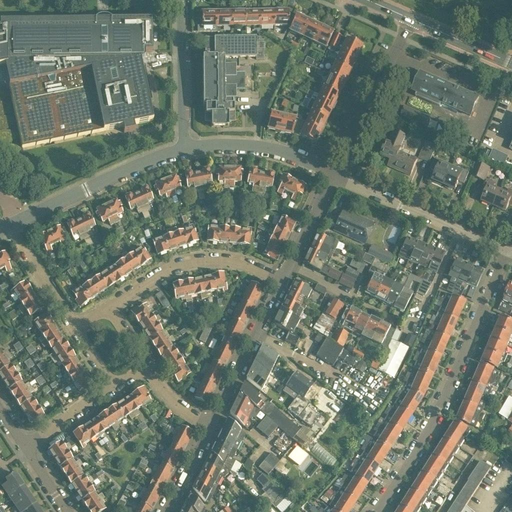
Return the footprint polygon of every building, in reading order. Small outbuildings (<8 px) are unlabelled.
[(220,27),(231,27),(230,12),(216,13),(216,27),(216,32),(220,32),(220,27)] [(234,27),(245,27),(245,12),(230,12),(231,27),(231,32),(234,32),(234,27)] [(259,32),(259,26),(259,12),(245,12),(245,27),(256,26),(256,32),(259,32)] [(259,26),(274,26),(273,12),(259,12),(259,26)] [(288,12),(273,12),(274,26),(288,26),(288,12)] [(201,27),(216,27),(216,13),(201,13),(201,27)] [(289,31),(301,37),(308,21),(296,15),(289,31)] [(110,24),(106,24),(106,23),(105,22),(104,21),(103,21),(102,21),(101,21),(101,22),(100,22),(100,23),(100,24),(95,24),(95,21),(0,22),(0,66),(4,65),(21,148),(122,127),(123,133),(134,131),(133,125),(153,121),(140,59),(144,58),(144,53),(152,53),(151,20),(110,21),(110,24)] [(320,27),(308,21),(301,37),(314,42),(320,27)] [(320,27),(314,42),(326,48),(333,32),(320,27)] [(333,53),(335,49),(338,43),(341,36),(335,34),(329,46),(327,50),(333,53)] [(255,38),(254,38),(205,38),(205,39),(205,57),(202,57),(203,106),(205,106),(205,121),(211,121),(211,127),(228,127),(228,121),(234,121),(233,105),(233,99),(236,99),(236,90),(244,90),(244,73),(235,73),(235,68),(239,68),(239,58),(255,58),(256,60),(263,60),(263,41),(255,41),(255,38)] [(335,49),(341,52),(356,59),(362,46),(347,39),(344,45),(338,43),(335,49)] [(350,71),(356,59),(341,52),(335,63),(350,71)] [(311,67),(314,61),(306,58),(304,64),(311,67)] [(344,83),(350,71),(335,63),(329,75),(344,83)] [(421,72),(413,91),(416,93),(415,96),(440,107),(441,103),(470,116),(478,97),(421,72)] [(338,95),(344,83),(329,75),(323,87),(338,95)] [(332,107),(338,95),(323,87),(317,99),(332,107)] [(332,107),(317,99),(312,97),(307,94),(305,98),(310,101),(306,109),(311,112),(327,119),(332,107)] [(287,109),(289,103),(283,101),(281,106),(287,109)] [(405,107),(401,116),(426,126),(429,118),(405,107)] [(321,131),(327,119),(311,112),(305,123),(321,131)] [(267,129),(279,132),(283,116),(271,113),(267,129)] [(295,118),(283,116),(279,132),(292,135),(295,118)] [(295,118),(292,135),(299,137),(300,136),(315,143),(321,131),(305,123),(301,121),(295,118)] [(392,168),(410,176),(417,160),(400,153),(401,149),(400,149),(405,137),(394,132),(389,144),(387,143),(381,156),(395,162),(392,168)] [(425,142),(418,158),(429,163),(436,147),(425,142)] [(488,161),(502,168),(508,156),(493,150),(492,153),(488,151),(486,155),(490,157),(488,161)] [(444,185),(452,166),(435,158),(430,170),(436,172),(432,181),(435,182),(435,183),(441,186),(442,185),(444,185)] [(452,166),(444,185),(446,186),(445,187),(451,190),(452,189),(455,190),(458,182),(464,184),(469,173),(452,166)] [(489,169),(482,166),(477,178),(484,181),(489,169)] [(229,186),(230,168),(218,168),(218,171),(216,171),(216,175),(218,175),(218,182),(224,182),(224,185),(224,188),(229,188),(229,186)] [(240,168),(230,168),(229,186),(233,186),(234,182),(240,182),(240,175),(242,175),(242,171),(240,171),(240,168)] [(198,197),(204,196),(203,192),(206,191),(205,186),(205,184),(211,183),(208,170),(207,169),(203,170),(202,171),(197,172),(201,192),(198,193),(198,197)] [(258,193),(262,172),(256,171),(255,170),(251,169),(250,170),(247,184),(253,185),(252,192),(255,192),(254,196),(259,197),(260,193),(258,193)] [(194,194),(198,193),(201,192),(197,172),(191,173),(190,172),(186,173),(185,174),(187,188),(194,187),(194,189),(194,194)] [(267,173),(262,172),(258,193),(260,193),(263,194),(265,187),(271,188),(273,174),(273,173),(268,172),(267,173)] [(288,193),(295,181),(283,175),(280,181),(282,183),(277,192),(281,194),(283,191),(288,193)] [(171,196),(172,200),(174,204),(178,202),(174,191),(180,189),(178,183),(180,182),(178,178),(176,179),(175,176),(165,180),(171,196)] [(156,186),(154,187),(155,191),(157,190),(159,196),(165,194),(167,198),(171,196),(165,180),(155,183),(156,186)] [(493,206),(500,191),(493,188),(495,184),(487,180),(483,189),(486,190),(481,201),(493,206)] [(305,186),(295,181),(288,193),(293,195),(291,199),(295,201),(299,193),(301,194),(305,186)] [(141,191),(136,193),(144,212),(147,211),(146,210),(150,209),(148,205),(147,205),(147,203),(152,201),(147,188),(145,187),(141,189),(141,191)] [(500,191),(493,206),(505,212),(510,201),(511,201),(511,191),(509,190),(507,194),(500,191)] [(148,214),(147,211),(144,212),(136,193),(131,195),(129,194),(125,196),(125,198),(130,210),(136,207),(137,210),(136,210),(138,214),(141,212),(143,216),(148,214)] [(116,200),(106,205),(115,223),(119,221),(118,218),(117,218),(116,216),(122,213),(119,207),(121,206),(119,202),(117,203),(116,200)] [(110,226),(115,223),(106,205),(96,210),(97,212),(96,213),(97,217),(100,216),(102,222),(108,220),(109,222),(108,222),(110,226)] [(343,209),(333,230),(364,244),(374,223),(343,209)] [(83,217),(78,219),(87,239),(89,238),(88,237),(91,235),(89,229),(94,227),(88,214),(87,214),(83,216),(83,217)] [(295,224),(295,223),(281,217),(276,227),(290,234),(295,224)] [(90,241),(89,238),(87,239),(78,219),(73,222),(71,221),(67,223),(67,225),(72,237),(78,234),(79,236),(81,240),(84,239),(86,243),(90,241)] [(60,226),(49,232),(55,244),(59,242),(61,246),(65,244),(61,234),(63,233),(60,226)] [(189,229),(182,231),(182,232),(187,246),(197,242),(192,226),(189,227),(189,229)] [(217,243),(219,228),(208,227),(206,242),(217,243)] [(217,243),(227,244),(229,227),(225,227),(224,229),(219,228),(217,243)] [(234,228),(229,227),(227,244),(238,245),(240,231),(240,230),(234,230),(234,228)] [(285,243),(290,234),(276,227),(274,232),(270,230),(268,234),(272,236),(285,243)] [(177,249),(187,246),(182,232),(182,231),(177,233),(175,228),(171,230),(177,249)] [(240,231),(238,245),(249,246),(250,229),(247,229),(247,231),(240,230),(240,231)] [(168,236),(163,238),(168,252),(177,249),(171,230),(166,231),(168,236)] [(50,247),(55,244),(49,232),(37,237),(41,246),(44,244),(47,252),(48,252),(51,250),(50,247)] [(316,234),(313,241),(339,253),(342,245),(316,234)] [(281,252),(285,243),(272,236),(268,245),(281,252)] [(163,238),(152,241),(157,256),(168,252),(163,238)] [(398,257),(407,262),(408,262),(416,242),(406,238),(398,257)] [(337,256),(339,253),(313,241),(309,249),(330,260),(333,254),(337,256)] [(426,246),(416,242),(408,262),(407,262),(405,268),(404,269),(406,270),(412,272),(414,273),(426,246)] [(281,252),(268,245),(263,255),(277,262),(281,252)] [(367,255),(375,258),(389,265),(393,255),(371,245),(367,255)] [(426,246),(414,273),(412,272),(411,275),(413,275),(420,279),(422,280),(423,277),(419,275),(421,271),(425,272),(426,273),(436,251),(426,246)] [(142,248),(132,254),(140,267),(150,260),(142,248)] [(328,264),(330,260),(309,249),(306,256),(323,266),(330,269),(331,269),(333,266),(328,264)] [(432,272),(436,274),(444,255),(436,251),(426,273),(425,272),(423,277),(422,280),(423,280),(427,282),(432,272)] [(0,254),(0,269),(5,267),(6,272),(11,270),(7,261),(8,261),(4,253),(0,254)] [(132,272),(140,267),(132,254),(128,257),(125,253),(121,255),(122,258),(124,260),(132,272)] [(361,261),(370,266),(374,258),(364,254),(361,261)] [(320,273),(323,266),(306,256),(303,263),(320,273)] [(124,278),(132,272),(124,260),(122,258),(119,260),(120,262),(115,265),(124,278)] [(390,265),(389,265),(375,258),(371,266),(386,274),(390,265)] [(356,272),(359,274),(360,274),(365,265),(352,259),(349,266),(357,270),(356,272)] [(452,279),(446,291),(451,293),(453,291),(464,263),(455,259),(454,261),(449,259),(443,275),(452,279)] [(473,267),(464,263),(453,291),(457,293),(462,283),(465,285),(473,267)] [(110,266),(106,269),(115,283),(124,278),(115,265),(111,268),(110,266)] [(473,267),(465,285),(461,294),(464,296),(466,291),(468,286),(470,287),(466,297),(471,299),(483,272),(473,267)] [(355,281),(359,274),(356,272),(348,268),(344,275),(355,281)] [(368,273),(373,276),(364,293),(375,298),(384,280),(384,279),(383,279),(385,275),(371,268),(368,273)] [(107,289),(115,283),(106,269),(102,272),(103,273),(99,276),(107,289)] [(326,276),(337,282),(341,274),(331,269),(330,269),(326,276)] [(212,276),(215,291),(222,290),(223,292),(226,291),(223,274),(212,276)] [(409,274),(408,277),(394,308),(403,312),(412,294),(408,291),(413,281),(420,285),(423,280),(422,280),(420,279),(413,275),(411,275),(409,274)] [(98,295),(107,289),(99,276),(95,279),(92,275),(87,278),(89,280),(98,295)] [(355,281),(344,275),(342,275),(338,283),(351,290),(355,281)] [(210,292),(215,291),(212,276),(203,279),(206,295),(210,294),(210,292)] [(384,303),(394,308),(408,277),(406,277),(405,277),(404,277),(403,277),(402,277),(402,278),(401,278),(401,279),(398,286),(394,284),(384,303)] [(193,281),(195,295),(200,294),(201,299),(206,298),(206,295),(203,279),(193,281)] [(394,284),(384,279),(384,280),(375,298),(384,303),(394,284)] [(90,300),(98,295),(89,280),(85,283),(87,285),(82,288),(90,300)] [(294,280),(289,290),(307,301),(312,292),(294,280)] [(431,284),(427,282),(423,280),(420,285),(416,293),(424,297),(431,284)] [(186,300),(186,303),(187,302),(191,302),(191,301),(190,296),(195,295),(193,281),(183,283),(186,300)] [(14,293),(19,300),(31,292),(25,283),(11,292),(13,295),(14,293)] [(181,301),(186,300),(183,283),(172,285),(175,300),(181,299),(181,301)] [(258,299),(263,290),(250,283),(248,288),(246,287),(244,292),(258,299)] [(510,315),(511,311),(511,283),(510,283),(502,302),(498,310),(510,315)] [(314,290),(324,296),(325,294),(325,291),(324,289),(317,285),(314,290)] [(90,300),(82,288),(76,292),(75,290),(72,292),(81,306),(90,300)] [(154,294),(162,307),(168,303),(159,290),(154,294)] [(285,299),(303,310),(307,301),(289,290),(285,299)] [(37,301),(31,292),(19,300),(21,304),(17,307),(20,312),(37,301)] [(254,309),(258,299),(244,292),(241,297),(243,298),(241,303),(254,309)] [(441,298),(439,302),(461,311),(465,302),(446,294),(444,299),(441,298)] [(285,299),(281,308),(298,320),(303,310),(285,299)] [(322,314),(334,321),(343,306),(331,299),(322,314)] [(37,301),(20,312),(22,315),(27,312),(30,317),(42,309),(37,301)] [(457,321),(461,311),(439,302),(437,306),(440,307),(438,312),(457,321)] [(249,317),(254,309),(241,303),(239,307),(237,306),(235,310),(249,317)] [(138,323),(150,315),(146,308),(148,307),(146,304),(132,314),(138,323)] [(299,320),(298,320),(281,308),(273,324),(289,332),(285,341),(295,346),(299,337),(300,337),(302,332),(295,329),(299,320)] [(360,313),(350,308),(341,327),(351,331),(354,324),(360,313)] [(245,326),(249,317),(235,310),(233,315),(235,316),(232,320),(245,326)] [(433,316),(431,320),(453,330),(457,321),(438,312),(436,317),(433,316)] [(370,318),(360,313),(354,324),(351,331),(361,336),(370,318)] [(334,321),(322,314),(312,330),(324,338),(334,321)] [(40,333),(53,325),(46,315),(34,323),(40,333)] [(153,319),(150,315),(138,323),(144,331),(158,322),(161,320),(158,316),(153,319)] [(511,321),(501,317),(496,329),(511,335),(511,321)] [(361,336),(371,341),(380,323),(370,318),(361,336)] [(240,336),(245,326),(232,320),(230,325),(225,323),(223,328),(226,329),(240,336)] [(449,339),(453,330),(431,320),(429,324),(432,326),(430,331),(449,339)] [(144,331),(149,340),(162,332),(159,327),(161,326),(158,322),(144,331)] [(205,343),(213,326),(207,323),(199,340),(205,343)] [(389,328),(380,323),(371,341),(380,346),(386,349),(395,330),(389,328)] [(38,339),(41,344),(58,333),(53,325),(40,333),(43,337),(38,339)] [(330,341),(326,339),(315,356),(333,366),(338,358),(355,368),(359,361),(342,350),(343,349),(342,349),(349,334),(336,328),(330,341)] [(236,345),(240,336),(226,329),(224,333),(226,334),(224,339),(236,345)] [(511,335),(496,329),(491,340),(507,346),(510,340),(511,340),(511,335)] [(449,339),(430,331),(427,336),(425,334),(423,339),(444,348),(449,339)] [(164,336),(162,332),(149,340),(155,348),(169,339),(169,338),(166,335),(164,336)] [(63,341),(58,333),(41,344),(44,348),(48,345),(51,349),(63,341)] [(312,340),(321,345),(325,338),(316,333),(312,340)] [(171,337),(169,338),(169,339),(155,348),(160,357),(173,349),(170,344),(174,341),(171,337)] [(224,339),(221,344),(234,350),(236,345),(224,339)] [(440,357),(444,348),(423,339),(421,342),(424,344),(422,349),(440,357)] [(491,340),(486,351),(506,359),(508,355),(504,353),(507,346),(491,340)] [(49,356),(52,360),(69,349),(63,341),(51,349),(54,353),(49,356)] [(394,379),(408,350),(391,341),(377,370),(394,379)] [(214,346),(212,350),(229,359),(234,350),(221,344),(219,348),(214,346)] [(280,359),(278,357),(263,345),(258,354),(276,368),(280,359)] [(354,349),(349,346),(346,351),(351,354),(354,349)] [(74,358),(69,349),(52,360),(55,364),(59,361),(62,366),(74,358)] [(160,357),(166,365),(180,356),(177,351),(175,353),(173,349),(160,357)] [(436,366),(440,357),(422,349),(419,354),(417,353),(415,357),(436,366)] [(0,359),(9,354),(6,350),(2,353),(0,350),(0,359)] [(225,368),(229,359),(212,350),(210,355),(215,357),(212,362),(225,368)] [(364,355),(354,350),(351,355),(361,360),(364,355)] [(504,363),(506,359),(486,351),(482,362),(497,369),(500,362),(504,363)] [(11,358),(9,354),(0,359),(0,371),(10,365),(7,361),(11,358)] [(254,363),(270,374),(272,376),(276,368),(258,354),(254,363)] [(183,360),(180,356),(166,365),(171,373),(184,365),(181,361),(183,360)] [(432,376),(432,375),(436,366),(415,357),(413,361),(416,362),(413,367),(419,370),(432,376)] [(65,375),(80,366),(74,358),(62,366),(66,372),(64,373),(65,375)] [(373,361),(370,367),(376,371),(379,364),(373,361)] [(205,364),(203,369),(220,377),(225,368),(212,362),(210,367),(205,364)] [(362,373),(367,366),(360,362),(356,369),(362,373)] [(267,381),(270,374),(254,363),(250,371),(266,383),(268,384),(268,383),(269,381),(267,381)] [(481,364),(477,373),(498,383),(500,379),(497,377),(500,372),(481,364)] [(10,365),(0,371),(0,377),(3,382),(17,372),(20,371),(17,367),(13,370),(10,365)] [(184,365),(171,373),(177,383),(190,374),(184,365)] [(86,376),(80,366),(65,375),(63,377),(66,381),(70,378),(73,384),(86,376)] [(216,386),(220,377),(203,369),(201,373),(206,375),(203,380),(216,386)] [(427,387),(432,376),(419,370),(415,379),(411,377),(411,375),(407,374),(406,378),(427,387)] [(269,384),(268,383),(268,384),(266,383),(250,371),(246,379),(265,394),(269,384)] [(20,376),(17,372),(3,382),(8,390),(21,382),(18,377),(20,376)] [(286,386),(282,391),(294,400),(287,410),(298,418),(311,428),(319,417),(306,407),(310,403),(308,401),(303,398),(311,387),(313,385),(296,373),(289,382),(285,380),(282,384),(286,386)] [(477,373),(473,382),(492,391),(494,385),(496,387),(498,383),(477,373)] [(91,384),(86,376),(73,384),(79,392),(91,384)] [(405,387),(423,397),(427,387),(406,378),(404,382),(407,383),(405,387)] [(197,389),(211,396),(216,386),(203,380),(201,385),(196,383),(194,387),(197,389)] [(24,386),(21,382),(8,390),(14,399),(31,388),(28,383),(24,386)] [(473,382),(469,392),(490,401),(492,397),(489,396),(492,391),(473,382)] [(260,411),(264,405),(257,399),(259,397),(244,384),(239,394),(254,407),(254,406),(260,411)] [(417,405),(423,397),(405,387),(402,391),(400,389),(397,393),(417,405)] [(14,399),(19,407),(32,399),(29,394),(33,391),(31,388),(14,399)] [(142,389),(133,394),(141,407),(150,401),(142,389)] [(207,405),(211,396),(197,389),(195,393),(197,394),(194,399),(207,405)] [(469,392),(465,401),(484,409),(486,404),(489,405),(490,401),(469,392)] [(412,414),(417,405),(397,393),(395,397),(398,398),(395,403),(412,414)] [(136,410),(141,407),(133,394),(124,400),(135,417),(139,414),(136,410)] [(254,407),(239,394),(236,400),(251,413),(254,407)] [(511,398),(509,397),(499,414),(511,422),(511,426),(507,434),(511,437),(511,398)] [(35,403),(32,399),(19,407),(25,416),(40,406),(37,402),(35,403)] [(131,419),(135,417),(124,400),(116,406),(124,418),(128,415),(131,419)] [(233,407),(248,420),(251,413),(236,400),(233,407)] [(465,401),(461,410),(482,419),(484,415),(482,414),(484,409),(465,401)] [(292,439),(295,435),(300,430),(275,408),(267,402),(264,405),(260,411),(266,416),(278,427),(292,439)] [(406,423),(412,414),(395,403),(392,408),(389,406),(387,410),(406,423)] [(40,406),(25,416),(30,424),(43,416),(40,411),(42,410),(40,406)] [(119,421),(124,418),(116,406),(107,411),(117,426),(121,423),(119,421)] [(244,427),(248,420),(233,407),(229,414),(244,427)] [(401,431),(406,423),(387,410),(384,414),(384,413),(381,418),(384,420),(401,431)] [(482,419),(461,410),(457,420),(476,428),(478,422),(481,423),(482,419)] [(117,426),(107,411),(99,417),(107,429),(112,426),(114,431),(118,428),(117,426)] [(268,438),(278,427),(266,416),(256,428),(268,438)] [(103,432),(107,429),(99,417),(90,423),(100,437),(104,434),(103,432)] [(227,418),(223,427),(241,442),(242,442),(246,435),(227,418)] [(396,439),(401,431),(384,420),(381,418),(380,418),(379,420),(377,419),(373,425),(376,427),(396,439)] [(456,421),(450,430),(464,439),(470,430),(456,421)] [(96,440),(100,437),(90,423),(81,429),(89,441),(95,438),(96,440)] [(161,424),(160,425),(160,427),(165,430),(171,433),(173,430),(165,425),(161,424)] [(193,434),(181,427),(177,425),(172,434),(174,436),(188,443),(193,434)] [(237,450),(241,442),(223,427),(219,436),(237,450)] [(390,448),(396,439),(376,427),(374,430),(376,432),(373,437),(378,441),(390,448)] [(84,445),(89,441),(81,429),(73,434),(82,449),(85,447),(84,445)] [(459,447),(464,439),(450,430),(445,438),(459,447)] [(305,443),(295,435),(292,439),(301,447),(305,443)] [(65,439),(68,444),(71,448),(75,446),(74,446),(76,444),(73,439),(71,436),(65,439)] [(183,452),(188,443),(174,436),(172,440),(174,441),(171,445),(183,452)] [(232,459),(237,450),(219,436),(214,444),(228,457),(232,459)] [(459,447),(445,438),(439,447),(454,456),(459,447)] [(366,442),(364,446),(383,459),(390,448),(378,441),(377,443),(372,439),(368,444),(366,442)] [(54,460),(69,450),(68,450),(71,448),(68,444),(64,447),(61,442),(48,451),(54,460)] [(320,442),(311,451),(317,457),(326,447),(320,442)] [(214,444),(211,452),(229,473),(235,461),(232,459),(228,457),(214,444)] [(178,461),(183,452),(171,445),(169,450),(167,449),(165,453),(178,461)] [(378,467),(383,459),(364,446),(361,450),(364,451),(361,456),(378,467)] [(288,458),(298,467),(307,456),(297,447),(288,458)] [(448,464),(454,456),(439,447),(434,455),(448,464)] [(54,460),(60,468),(72,459),(74,458),(69,450),(54,460)] [(173,470),(178,461),(165,453),(162,452),(160,456),(164,459),(162,463),(173,470)] [(223,478),(229,473),(211,452),(206,461),(218,474),(221,478),(223,478)] [(270,453),(264,461),(273,470),(279,462),(270,453)] [(443,473),(448,464),(434,455),(428,464),(443,473)] [(373,475),(378,467),(361,456),(358,461),(355,459),(353,463),(373,475)] [(75,464),(72,459),(60,468),(65,476),(80,467),(82,465),(79,461),(75,464)] [(151,469),(152,470),(154,467),(147,463),(142,460),(140,463),(143,465),(146,466),(151,469)] [(254,464),(248,460),(247,463),(243,467),(250,473),(251,467),(254,464)] [(206,461),(202,470),(214,482),(216,488),(221,478),(218,474),(206,461)] [(268,476),(273,470),(264,461),(258,468),(268,476)] [(491,468),(482,462),(479,467),(488,473),(491,468)] [(155,465),(154,467),(152,470),(169,479),(173,470),(162,463),(159,468),(155,465)] [(367,484),(373,475),(353,463),(350,466),(353,468),(350,473),(367,484)] [(428,464),(423,472),(437,481),(443,473),(428,464)] [(149,474),(151,469),(146,466),(143,465),(141,470),(149,474)] [(65,476),(70,484),(83,476),(80,472),(82,470),(80,467),(65,476)] [(484,477),(488,473),(479,467),(476,472),(484,477)] [(164,487),(169,479),(152,470),(150,474),(155,477),(152,481),(164,487)] [(197,479),(210,493),(213,494),(216,488),(214,482),(202,470),(197,479)] [(86,480),(83,476),(70,484),(76,493),(90,483),(93,482),(97,479),(98,478),(103,474),(101,471),(96,475),(91,478),(90,477),(86,480)] [(432,490),(433,488),(437,482),(437,481),(423,472),(418,481),(432,490)] [(481,482),(484,477),(476,472),(473,476),(481,482)] [(362,492),(367,484),(350,473),(347,478),(344,476),(342,479),(362,492)] [(8,496),(23,486),(14,474),(6,480),(8,483),(2,487),(8,496)] [(268,497),(271,501),(270,503),(275,508),(276,508),(279,511),(282,511),(291,503),(284,496),(282,495),(276,489),(277,488),(262,474),(256,480),(263,489),(261,491),(268,497)] [(478,487),(481,482),(473,476),(470,481),(471,481),(478,487)] [(210,493),(197,479),(192,489),(205,503),(208,504),(213,494),(210,493)] [(356,501),(362,492),(342,479),(340,483),(342,485),(339,490),(356,501)] [(161,492),(164,487),(152,481),(150,486),(161,492)] [(426,498),(427,497),(432,490),(418,481),(412,489),(426,498)] [(475,491),(478,487),(471,481),(468,486),(475,491)] [(446,497),(450,491),(437,482),(433,488),(446,497)] [(93,487),(90,483),(76,493),(82,501),(94,493),(91,488),(93,487)] [(8,496),(14,505),(29,495),(23,486),(8,496)] [(157,501),(161,492),(150,486),(147,490),(143,488),(141,492),(143,494),(157,501)] [(472,495),(475,491),(468,486),(465,490),(472,495)] [(351,509),(356,501),(339,490),(336,494),(328,489),(326,493),(351,509)] [(426,498),(412,489),(407,497),(421,507),(426,498)] [(427,497),(440,507),(445,499),(432,490),(427,497)] [(469,500),(472,495),(465,490),(462,495),(469,500)] [(152,510),(157,501),(143,494),(141,492),(138,497),(142,499),(140,504),(152,510)] [(82,501),(87,509),(101,499),(102,500),(104,498),(101,494),(97,497),(94,493),(82,501)] [(190,493),(185,502),(193,511),(203,511),(205,509),(190,493)] [(336,511),(349,511),(351,509),(326,493),(323,496),(331,502),(329,506),(334,510),(336,511)] [(23,511),(35,504),(29,495),(14,505),(18,511),(23,511)] [(467,504),(469,500),(462,495),(459,499),(467,504)] [(410,511),(417,511),(421,507),(407,497),(401,506),(410,511)] [(104,504),(104,503),(102,500),(101,499),(87,509),(88,511),(101,511),(105,509),(102,505),(104,504)] [(464,509),(467,504),(459,499),(456,504),(464,509)] [(193,511),(185,502),(181,511),(193,511)] [(248,508),(251,511),(253,511),(259,508),(255,503),(248,508)]
